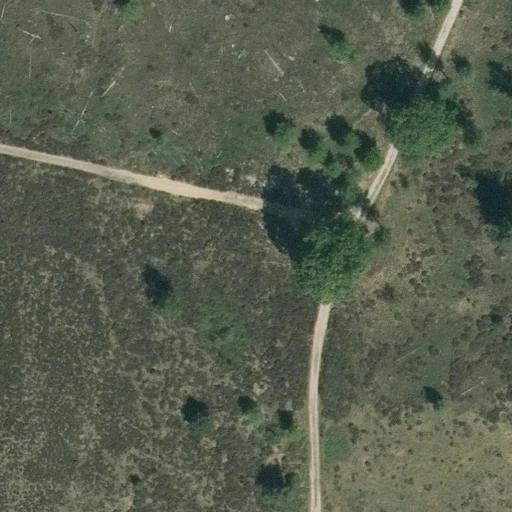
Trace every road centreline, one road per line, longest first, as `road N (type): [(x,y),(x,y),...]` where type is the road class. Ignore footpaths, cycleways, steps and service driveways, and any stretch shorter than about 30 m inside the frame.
road 1 (track): [(358,227),(0,151)]
road 2 (track): [(358,227),(459,0)]
